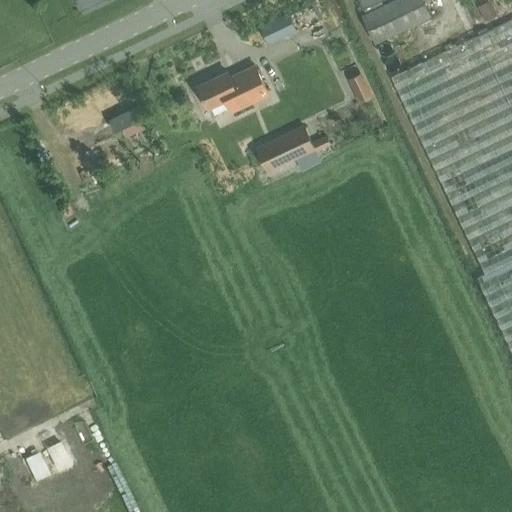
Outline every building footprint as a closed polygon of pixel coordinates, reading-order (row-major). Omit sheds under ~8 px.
[(398,0),(362,17),(375,43),(431,16),(423,0),(398,0)] [(269,43),(296,32),(290,17),(263,29),(269,43)] [(511,20),(392,78),(486,275),(478,279),(511,349),(511,20)] [(450,39),(464,33),(458,20),(445,26),(450,39)] [(198,87),(208,108),(229,98),(235,109),(231,111),(232,112),(269,94),(256,66),(255,67),(256,70),(232,82),(228,73),(198,87)] [(360,69),(349,75),(359,96),(370,91),(360,69)] [(257,148),(265,166),(267,165),(270,172),(315,151),(304,126),(257,148)]
